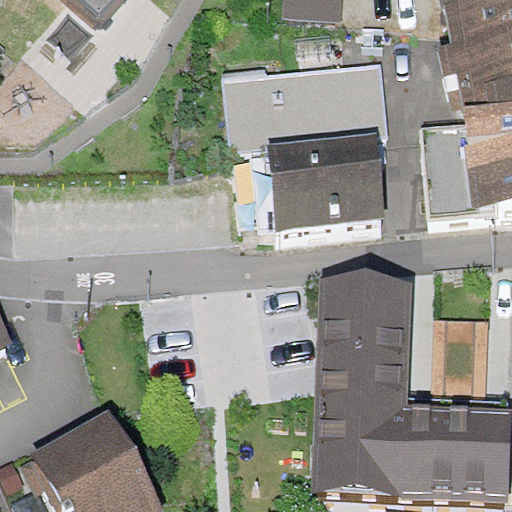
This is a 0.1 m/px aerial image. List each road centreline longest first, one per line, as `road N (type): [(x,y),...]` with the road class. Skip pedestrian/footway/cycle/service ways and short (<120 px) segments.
road 1 (residential): [(0,279),(378,267)]
road 2 (residential): [(511,253),(378,267)]
